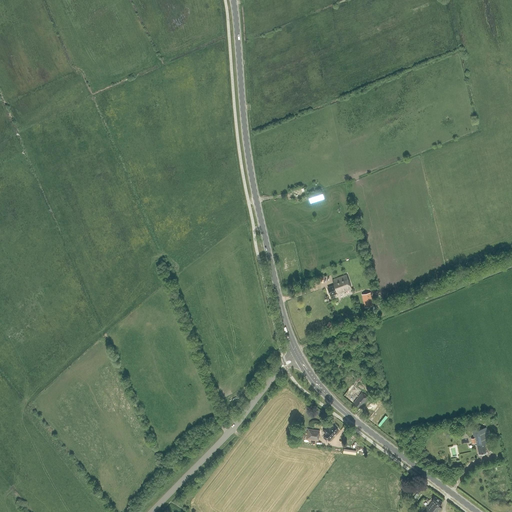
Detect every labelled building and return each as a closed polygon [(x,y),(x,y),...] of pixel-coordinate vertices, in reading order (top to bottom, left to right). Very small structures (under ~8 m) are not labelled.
[(295,197),(306,193),(304,187),(293,191),(295,197)] [(339,294),(352,289),(347,275),(332,280),(334,285),(328,288),(331,296),(338,293),(339,294)] [(370,292),(362,294),(365,308),(373,306),(370,292)] [(365,402),(369,398),(362,392),(354,403),(359,407),(364,401),(365,402)] [(337,431),(338,430),(332,425),(329,428),(327,427),(323,431),(326,434),(324,436),(329,441),(334,437),(333,436),(335,434),(336,435),(338,432),(337,431)] [(484,444),(489,443),(486,428),(472,431),(474,438),(471,439),(473,444),(475,443),(475,445),(477,445),(479,454),(486,452),(484,444)] [(308,429),(307,434),(306,440),(318,441),(320,431),(308,429)] [(439,511),(442,509),(439,506),(442,502),(435,497),(432,502),(424,511),(439,511)]
